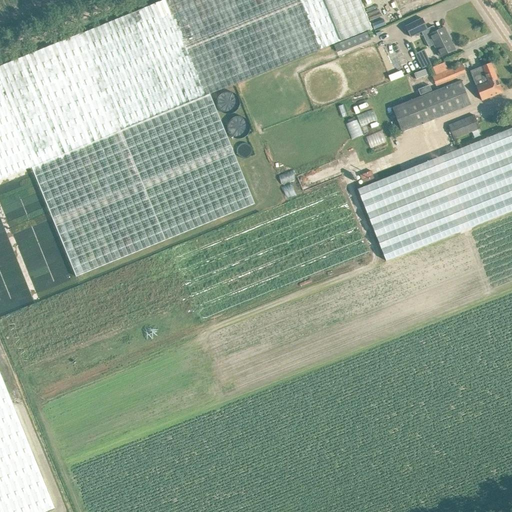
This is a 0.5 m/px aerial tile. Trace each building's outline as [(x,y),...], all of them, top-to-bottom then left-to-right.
[(0,179),(121,130),(341,41),(371,29),(359,0),(164,0),(82,33),(0,66),(0,179)] [(422,18),(405,26),(411,37),(421,32),(427,29),(422,18)] [(384,19),(372,23),(375,29),(386,25),(384,19)] [(427,29),(421,32),(429,47),(434,44),(440,57),(455,50),(444,28),(436,31),(434,26),(427,29)] [(368,31),(334,45),(337,51),(370,38),(368,31)] [(429,59),(420,63),(422,68),(431,64),(429,59)] [(503,92),(491,63),(471,71),(483,100),(503,92)] [(463,65),(433,77),(437,87),(457,79),(456,76),(466,72),(463,65)] [(425,69),(414,74),(416,79),(427,75),(425,69)] [(401,72),(390,76),(392,81),(403,76),(401,72)] [(427,80),(416,85),(418,90),(430,86),(427,80)] [(402,133),(471,106),(461,82),(433,93),(421,98),(393,109),(402,133)] [(408,87),(397,92),(399,98),(410,93),(408,87)] [(430,88),(419,92),(421,98),(433,93),(430,88)] [(208,98),(30,170),(74,279),(252,207),(208,98)] [(373,109),(357,115),(361,126),(378,120),(373,109)] [(480,130),(475,116),(449,126),(454,140),(480,130)] [(511,127),(358,189),(386,261),(511,211),(511,127)] [(370,147),(386,142),(383,131),(367,136),(370,147)] [(0,264),(8,265),(8,266),(15,263),(24,271),(27,271),(32,282),(38,282),(38,280),(56,258),(54,254),(55,240),(46,239),(46,238),(43,241),(41,236),(37,238),(37,241),(29,240),(21,244),(22,246),(21,264),(14,250),(11,251),(12,253),(8,255),(8,253),(4,258),(2,256),(0,258),(0,264)] [(0,371),(0,511),(43,511),(55,508),(0,371)]
